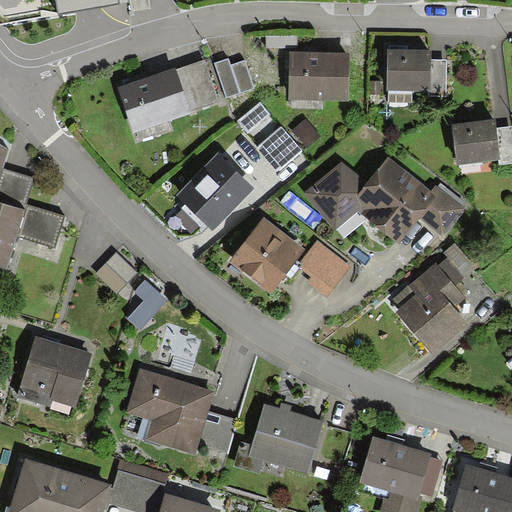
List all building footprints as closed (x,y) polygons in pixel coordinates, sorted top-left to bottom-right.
[(0,0),(0,22),(2,24),(117,2),(116,0),(0,0)] [(369,48),(355,48),(354,83),(369,83),(369,48)] [(429,54),(391,53),(389,87),(426,88),(426,94),(445,95),(446,67),(429,66),(429,54)] [(290,56),(289,101),(345,102),(346,57),(290,56)] [(228,60),(217,64),(227,96),(253,87),(244,62),(230,67),(228,60)] [(203,62),(121,90),(135,129),(216,101),(203,62)] [(270,115),(260,103),(238,122),(248,133),(270,115)] [(307,119),(292,131),(306,148),(320,136),(307,119)] [(495,119),(454,125),(459,164),(500,158),(500,163),(511,161),(511,125),(497,128),(495,119)] [(303,152),(282,127),(257,148),(278,173),(303,152)] [(9,150),(0,146),(0,267),(8,269),(18,236),(55,247),(64,217),(24,205),(32,179),(3,170),(9,150)] [(219,154),(177,196),(186,205),(175,216),(191,232),(203,221),(212,230),(254,189),(219,154)] [(431,192),(388,156),(368,182),(358,196),(363,206),(358,210),(400,242),(419,218),(436,196),(431,192)] [(368,182),(343,163),(307,194),(337,228),(358,210),(363,206),(358,196),(368,182)] [(437,184),(431,192),(436,196),(419,218),(443,237),(466,208),(437,184)] [(304,250),(264,219),(231,262),(270,293),(304,250)] [(318,241),(301,261),(304,264),(301,268),(312,276),(308,282),(327,297),(351,267),(318,241)] [(438,266),(436,263),(394,299),(402,308),(396,312),(432,355),(469,324),(456,308),(469,297),(466,295),(471,290),(463,281),(478,268),(456,242),(443,253),(448,258),(438,266)] [(117,252),(96,273),(117,293),(137,272),(117,252)] [(146,281),(134,292),(143,301),(128,317),(140,329),(167,301),(146,281)] [(91,354),(37,338),(18,400),(51,409),(53,402),(75,408),(91,354)] [(195,458),(199,445),(208,412),(215,389),(142,368),(128,415),(151,422),(144,443),(195,458)] [(241,443),(234,467),(261,475),(264,463),(309,475),(324,421),(263,404),(251,445),(241,443)] [(237,420),(208,412),(199,445),(227,453),(237,420)] [(374,437),(360,483),(392,492),(390,499),(384,497),(379,511),(419,511),(424,496),(421,495),(421,494),(432,497),(443,461),(430,458),(431,454),(374,437)] [(103,511),(112,483),(26,459),(10,511),(103,511)] [(122,462),(110,503),(139,511),(157,511),(168,475),(122,462)] [(511,511),(511,477),(467,465),(452,511),(511,511)] [(220,511),(221,509),(166,493),(160,511),(220,511)]
